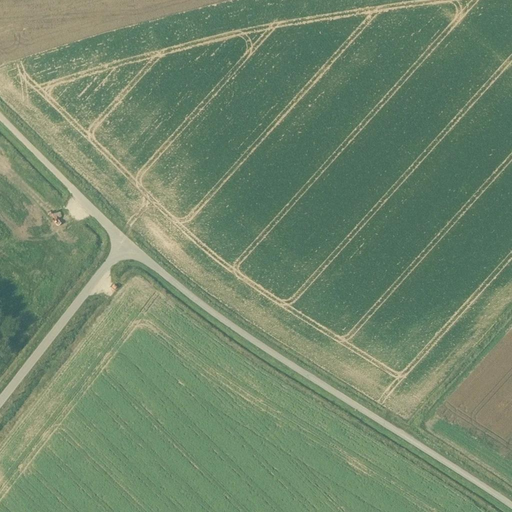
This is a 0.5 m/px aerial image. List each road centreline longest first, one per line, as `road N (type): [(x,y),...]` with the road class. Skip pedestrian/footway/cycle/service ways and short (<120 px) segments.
road 1 (unclassified): [(511,504),(275,357),(126,242)]
road 2 (unclassified): [(126,242),(0,401)]
road 3 (unclassified): [(126,242),(0,118)]
